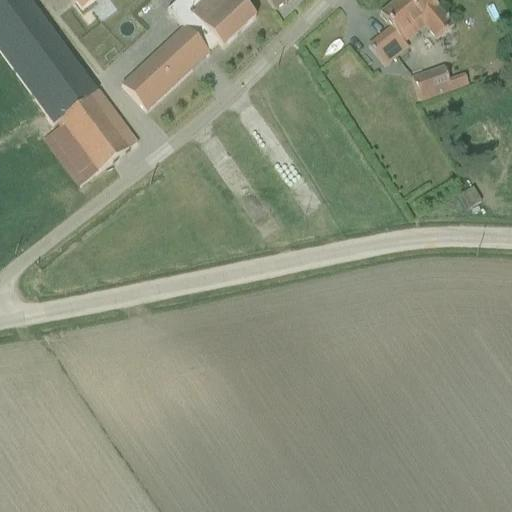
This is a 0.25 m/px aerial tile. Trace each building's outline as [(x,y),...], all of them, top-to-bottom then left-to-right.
[(8,0),(0,0),(0,60),(6,70),(10,67),(55,127),(53,128),(57,133),(43,143),(78,191),(136,148),(96,97),(82,107),(37,46),(40,44),(8,0)] [(222,52),(254,22),(233,0),(181,0),(168,13),(185,31),(208,56),(217,47),(222,52)] [(262,0),(273,14),(293,0),(262,0)] [(435,45),(453,30),(428,0),(402,0),(379,19),(390,33),(367,51),(384,72),(407,53),(403,48),(424,31),(435,45)] [(185,31),(121,90),(145,117),(208,58),(207,57),(208,56),(185,31)] [(410,81),(418,106),(467,89),(465,78),(447,84),(443,70),(410,81)] [(464,215),(479,206),(471,193),(456,201),(464,215)]
